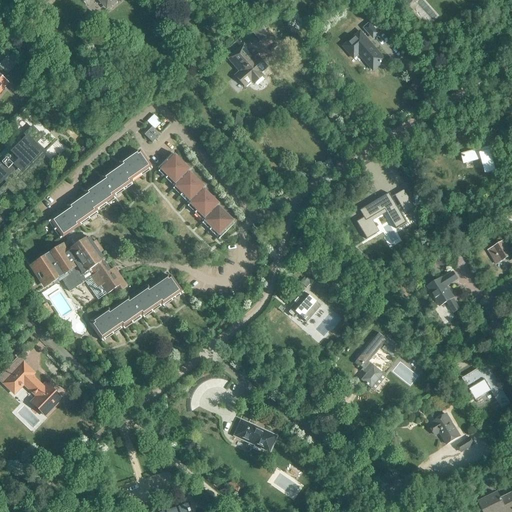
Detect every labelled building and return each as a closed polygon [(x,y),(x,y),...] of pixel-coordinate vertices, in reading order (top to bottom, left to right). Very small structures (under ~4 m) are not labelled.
[(365,29),(373,38),(378,34),(369,25),(365,29)] [(251,31),(253,43),(263,42),(262,30),(251,31)] [(373,71),(385,61),(360,33),(344,47),(354,59),(359,54),(373,71)] [(257,57),(255,58),(244,45),(228,59),(239,72),(235,76),(244,87),(266,67),(257,57)] [(0,92),(8,83),(0,75),(0,92)] [(13,134),(6,127),(0,133),(0,138),(5,143),(13,134)] [(1,163),(0,163),(0,184),(10,175),(14,179),(10,184),(13,187),(8,193),(17,201),(52,165),(43,157),(33,166),(30,162),(41,150),(37,145),(44,138),(32,127),(23,136),(22,136),(20,139),(24,143),(13,152),(20,160),(12,167),(6,161),(2,165),(1,163)] [(144,135),(152,143),(160,135),(152,127),(144,135)] [(480,150),(461,155),(464,164),(482,158),(487,174),(495,171),(490,152),(481,154),(480,150)] [(139,152),(137,154),(136,152),(119,163),(120,165),(102,178),(103,180),(84,192),(86,194),(67,207),(68,208),(48,222),(59,239),(80,225),(80,226),(97,214),(96,212),(115,200),(114,198),(132,185),(131,183),(151,169),(139,152)] [(202,224),(218,240),(233,225),(231,223),(233,222),(216,206),(218,205),(202,189),(203,187),(187,172),(189,170),(172,154),(157,169),(159,171),(158,172),(173,188),(172,189),(188,205),(187,207),(203,223),(202,224)] [(501,165),(504,178),(511,175),(508,163),(501,165)] [(403,190),(394,195),(404,212),(413,207),(403,190)] [(363,217),(357,222),(366,239),(379,231),(373,221),(386,213),(395,228),(406,222),(387,192),(359,210),(363,217)] [(95,241),(92,244),(88,237),(67,251),(63,246),(32,267),(45,286),(60,276),(70,292),(85,282),(98,301),(114,290),(116,294),(126,287),(114,268),(109,271),(106,266),(107,265),(99,254),(102,252),(95,241)] [(503,242),(489,251),(497,265),(511,256),(503,242)] [(447,287),(458,280),(453,273),(442,279),(428,288),(440,307),(447,302),(454,313),(459,310),(453,299),(454,298),(447,287)] [(170,277),(168,278),(167,277),(148,290),(147,288),(129,301),(128,299),(109,312),(108,310),(91,322),(93,323),(90,325),(102,342),(123,328),(124,329),(142,317),(143,318),(162,306),(163,307),(182,294),(170,277)] [(303,284),(307,288),(312,282),(307,278),(303,284)] [(296,312),(308,322),(320,308),(303,293),(291,307),(292,308),(288,313),(292,316),(296,312)] [(40,307),(46,317),(53,313),(47,303),(40,307)] [(351,336),(359,342),(366,334),(358,328),(351,336)] [(392,358),(398,350),(378,334),(356,361),(364,367),(362,370),(366,374),(361,380),(374,391),(386,376),(369,362),(380,348),(382,349),(381,350),(392,358)] [(45,384),(42,388),(31,376),(33,374),(23,364),(4,384),(14,394),(23,384),(39,399),(34,405),(44,416),(61,399),(45,384)] [(489,372),(484,376),(480,369),(462,379),(475,401),(491,392),(501,409),(510,404),(496,381),(494,382),(492,379),(493,378),(489,372)] [(447,445),(460,437),(446,415),(433,423),(434,424),(429,427),(435,436),(439,433),(447,445)] [(234,437),(269,452),(276,437),(241,421),(234,437)] [(457,447),(461,453),(474,445),(470,439),(457,447)] [(511,511),(511,495),(501,501),(498,495),(480,504),(483,511),(511,511)]
